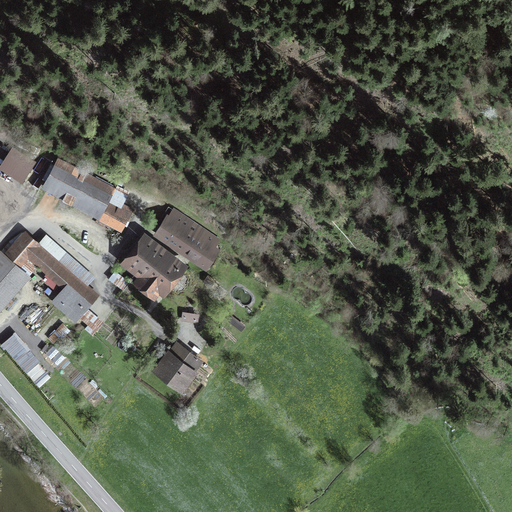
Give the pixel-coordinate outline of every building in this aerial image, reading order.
[(0,170),(25,182),(40,152),(14,140),(0,167),(0,170)] [(36,166),(46,171),(52,160),(42,155),(36,166)] [(112,189),(60,160),(46,187),(120,226),(126,215),(128,217),(132,210),(121,204),(120,206),(107,199),(112,189)] [(217,239),(174,210),(159,232),(205,263),(213,250),(211,248),(217,239)] [(28,255),(37,245),(24,234),(6,255),(18,266),(28,255)] [(138,281),(153,293),(159,285),(163,288),(179,266),(144,239),(128,261),(144,274),(138,281)] [(37,245),(28,255),(67,289),(55,303),(60,307),(62,304),(77,317),(95,296),(37,245)] [(0,297),(24,271),(18,266),(6,255),(4,254),(0,258),(0,297)] [(199,322),(201,314),(184,310),(182,318),(199,322)] [(229,320),(241,330),(244,326),(233,316),(229,320)] [(1,344),(40,386),(53,373),(14,332),(1,344)] [(168,362),(161,370),(178,383),(185,375),(188,377),(200,361),(179,345),(172,354),(170,353),(165,359),(168,362)] [(54,346),(48,353),(58,362),(64,355),(54,346)]
